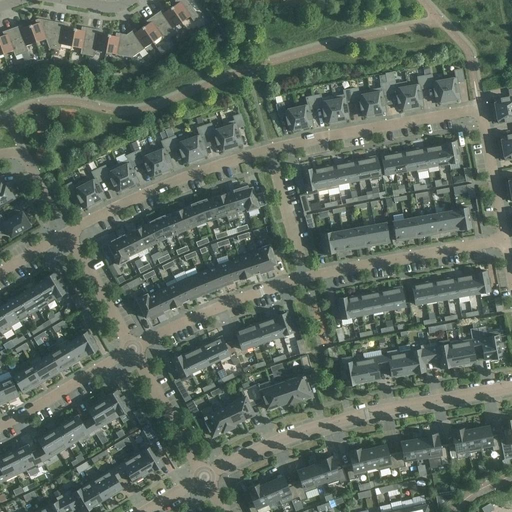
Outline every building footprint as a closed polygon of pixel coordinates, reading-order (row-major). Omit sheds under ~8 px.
[(172,8),(182,23),(190,17),(194,22),(200,17),(187,0),(176,0),(175,1),(177,4),(172,8)] [(182,23),(172,8),(166,12),(164,9),(155,15),(171,37),(176,33),(173,29),(182,23)] [(171,37),(155,15),(147,21),(149,24),(143,28),(153,43),(162,37),(165,41),(171,37)] [(30,26),(36,43),(46,39),(49,49),(53,50),(58,23),(39,19),(35,20),(37,24),(30,26)] [(71,47),(75,29),(68,28),(68,25),(58,23),(53,50),(60,51),(61,45),(71,47)] [(13,29),(22,54),(28,52),(26,46),(36,43),(30,26),(24,29),(22,25),(13,29)] [(88,56),(92,29),(82,27),(81,31),(75,29),(71,47),(82,49),(81,54),(88,56)] [(153,43),(143,28),(137,32),(135,29),(127,35),(132,58),(145,49),(145,48),(153,43)] [(0,37),(0,45),(3,55),(13,51),(15,57),(22,54),(13,29),(3,32),(4,36),(0,37)] [(106,53),(109,36),(102,34),(103,31),(92,29),(88,56),(94,57),(96,51),(106,53)] [(132,58),(127,35),(116,33),(116,37),(109,36),(106,53),(116,55),(132,58)] [(157,49),(162,55),(166,52),(162,46),(157,49)] [(444,80),(448,104),(456,103),(456,100),(460,99),(457,83),(464,81),(461,70),(454,71),(456,78),(444,80)] [(411,111),(407,87),(396,89),(392,72),(385,73),(387,83),(389,95),(396,94),(397,96),(396,96),(398,103),(399,110),(403,109),(404,112),(411,111)] [(424,76),(426,88),(433,87),(434,89),(433,89),(435,97),(436,103),(440,102),(441,105),(448,104),(444,80),(433,82),(431,75),(424,76)] [(407,87),(411,111),(419,109),(419,106),(423,106),(421,99),(422,99),(420,92),(420,89),(426,88),(424,76),(417,78),(419,85),(407,87)] [(369,90),(374,117),(382,116),(382,113),(386,112),(384,106),(385,106),(383,98),(383,96),(389,95),(387,83),(380,84),(380,88),(369,90)] [(350,90),(352,102),(359,100),(360,103),(359,103),(361,110),(362,117),(366,116),(367,119),(374,117),(369,90),(358,92),(357,89),(350,90)] [(493,113),(511,109),(511,89),(509,90),(510,97),(508,98),(508,97),(500,99),(494,100),(494,104),(491,105),(493,113)] [(332,97),(337,124),(345,123),(345,120),(349,119),(347,112),(348,112),(346,105),(346,103),(352,102),(350,90),(343,91),(344,95),(332,97)] [(313,97),(315,108),(322,107),(323,109),(322,109),(324,117),(325,123),(329,123),(330,126),(337,124),(332,97),(333,100),(322,103),(320,95),(313,97)] [(296,108),(301,131),(309,130),(308,127),(312,126),(311,119),(309,112),(309,110),(315,108),(313,97),(306,98),(308,105),(296,108)] [(301,131),(296,108),(285,111),(283,103),(276,105),(279,117),(285,115),(289,131),(293,130),(294,133),(301,131)] [(511,109),(493,113),(494,120),(497,120),(498,124),(505,123),(511,121),(511,109)] [(223,124),(232,150),(239,148),(238,145),(242,144),(240,138),(238,130),(237,128),(244,126),(240,115),(233,117),(234,121),(223,124)] [(232,150),(223,124),(224,128),(213,131),(211,124),(204,126),(208,138),(214,135),(215,138),(217,145),(219,151),(223,150),(224,153),(232,150)] [(208,138),(204,126),(197,129),(200,136),(189,139),(188,136),(187,136),(197,162),(204,160),(203,157),(207,155),(205,149),(202,142),(201,140),(208,138)] [(152,150),(162,175),(170,172),(169,170),(172,168),(170,162),(167,155),(166,153),(172,150),(168,139),(165,131),(159,133),(163,141),(161,142),(164,149),(154,153),(152,150)] [(500,150),(511,147),(511,134),(507,136),(500,137),(501,141),(498,142),(500,150)] [(197,162),(187,136),(176,140),(175,137),(168,139),(172,150),(179,148),(180,150),(179,150),(182,157),(184,163),(188,162),(189,165),(197,162)] [(133,153),(140,151),(136,142),(129,145),(133,153)] [(445,144),(449,164),(460,162),(458,155),(460,155),(459,149),(457,149),(456,142),(445,144)] [(434,146),(438,166),(448,164),(449,164),(445,144),(444,144),(434,146)] [(424,148),(428,171),(428,167),(438,166),(434,146),(424,148)] [(511,147),(500,150),(501,157),(504,157),(505,161),(511,160),(511,159),(511,147)] [(428,171),(424,148),(413,150),(417,173),(418,178),(429,176),(428,171)] [(162,175),(152,150),(141,154),(140,151),(133,153),(138,165),(144,162),(145,164),(147,171),(148,171),(150,177),(154,176),(155,178),(162,175)] [(402,152),(406,171),(416,170),(417,173),(413,150),(402,152)] [(392,154),(395,173),(406,171),(402,152),(392,154)] [(138,165),(133,153),(126,156),(128,160),(117,165),(129,190),(136,187),(135,184),(138,182),(135,176),(136,176),(132,169),(131,167),(138,165)] [(395,173),(392,154),(381,156),(384,175),(395,173)] [(365,159),(370,182),(381,180),(377,157),(365,159)] [(370,182),(365,159),(355,161),(358,180),(368,178),(369,182),(370,182)] [(358,180),(355,161),(344,163),(348,182),(358,180)] [(348,182),(344,163),(334,165),(338,188),(338,184),(348,182)] [(129,190),(117,165),(106,170),(105,166),(98,169),(103,180),(110,177),(111,179),(110,179),(114,186),(117,192),(120,191),(121,193),(129,190)] [(338,188),(334,165),(323,167),(327,190),(338,188)] [(327,190),(323,167),(313,169),(313,168),(312,168),(317,192),(327,190)] [(317,192),(312,168),(301,170),(303,178),(301,179),(302,185),(304,184),(306,194),(317,192)] [(463,169),(466,182),(472,181),(470,168),(463,169)] [(103,180),(98,169),(92,173),(95,179),(85,184),(83,181),(95,206),(103,202),(101,200),(105,198),(102,192),(98,185),(97,183),(103,180)] [(95,206),(83,181),(72,187),(71,183),(64,186),(70,197),(76,194),(77,196),(80,203),(83,209),(87,207),(88,210),(95,206)] [(2,186),(1,182),(0,182),(0,205),(14,198),(13,197),(15,196),(12,190),(10,191),(6,184),(2,186)] [(468,198),(475,197),(473,184),(466,185),(468,198)] [(240,189),(248,211),(258,208),(256,200),(255,196),(254,196),(252,188),(247,190),(247,187),(240,189)] [(248,211),(240,189),(234,191),(234,192),(230,193),(237,213),(246,209),(247,211),(248,211)] [(237,213),(230,193),(226,194),(220,196),(226,216),(237,213)] [(226,216),(220,196),(213,198),(214,198),(210,200),(216,219),(226,216)] [(310,211),(307,199),(300,201),(304,213),(310,211)] [(198,203),(206,223),(216,219),(210,200),(206,201),(206,200),(198,203)] [(206,223),(198,203),(191,205),(192,206),(188,207),(196,227),(206,223)] [(178,211),(186,231),(196,227),(188,207),(184,209),(178,211)] [(457,210),(461,230),(472,228),(470,221),(472,221),(471,215),(469,215),(468,208),(457,210)] [(460,230),(461,230),(457,210),(456,210),(456,211),(446,212),(450,232),(460,230)] [(168,216),(176,235),(186,231),(178,211),(171,214),(172,214),(168,216)] [(450,232),(446,212),(436,214),(439,234),(450,232)] [(29,226),(22,213),(5,223),(0,216),(0,215),(0,231),(0,232),(6,229),(11,237),(29,226)] [(311,214),(305,216),(308,229),(314,227),(311,214)] [(439,234),(436,214),(425,216),(429,236),(439,234)] [(157,220),(166,239),(176,235),(168,216),(164,217),(157,220)] [(429,236),(425,216),(414,218),(418,237),(429,236)] [(418,237),(414,218),(404,220),(407,239),(418,237)] [(166,239),(157,220),(150,223),(147,225),(156,244),(166,239)] [(407,239),(404,220),(393,222),(396,241),(407,239)] [(374,225),(378,245),(389,243),(385,223),(374,225)] [(137,230),(146,249),(156,244),(147,225),(143,227),(137,230)] [(364,227),(367,247),(378,245),(374,225),(364,227)] [(353,229),(357,249),(367,247),(364,227),(353,229)] [(342,231),(346,251),(357,249),(353,229),(342,231)] [(128,235),(137,253),(146,249),(137,230),(131,233),(128,235)] [(346,251),(342,231),(332,233),(332,232),(332,233),(335,253),(336,253),(336,252),(346,251)] [(335,253),(332,233),(321,235),(322,242),(320,242),(321,248),(323,248),(324,255),(335,253)] [(118,239),(128,260),(128,258),(137,253),(128,235),(124,237),(124,236),(118,239)] [(128,260),(118,239),(112,242),(113,245),(109,247),(112,254),(114,258),(118,265),(128,260)] [(259,249),(267,271),(273,269),(272,267),(276,265),(274,257),(273,253),(272,253),(270,245),(259,249)] [(267,271),(259,249),(258,249),(259,251),(249,255),(256,274),(260,273),(260,274),(267,271)] [(256,274),(249,255),(239,258),(246,278),(252,276),(256,274)] [(229,261),(236,281),(239,280),(240,281),(246,278),(239,258),(229,261)] [(218,265),(226,285),(232,283),(236,281),(229,261),(218,265)] [(226,285),(218,265),(208,269),(216,289),(226,285)] [(198,274),(206,294),(216,289),(208,269),(198,274)] [(475,273),(479,294),(490,292),(489,285),(491,284),(489,278),(488,279),(487,271),(475,273)] [(44,279),(58,302),(68,296),(62,286),(63,285),(60,279),(58,280),(54,273),(44,279)] [(465,276),(468,295),(479,293),(479,294),(475,273),(475,274),(465,276)] [(187,278),(195,298),(206,294),(198,274),(187,278)] [(125,281),(122,276),(116,279),(119,284),(125,281)] [(468,295),(465,276),(454,278),(458,297),(468,295)] [(195,298),(187,278),(177,283),(186,302),(189,300),(189,301),(195,298)] [(458,297),(454,278),(444,280),(447,299),(458,297)] [(58,302),(44,279),(45,280),(39,284),(39,285),(36,286),(47,304),(56,299),(58,302)] [(447,299),(444,280),(433,282),(437,301),(447,299)] [(437,301),(433,282),(422,284),(426,303),(437,301)] [(167,288),(176,307),(182,304),(186,302),(177,283),(167,288)] [(121,287),(124,292),(129,289),(126,284),(121,287)] [(426,303),(422,284),(411,286),(415,305),(426,303)] [(27,291),(38,310),(47,304),(36,286),(33,288),(27,291)] [(390,290),(394,309),(405,307),(401,287),(390,290)] [(157,292),(166,311),(170,309),(170,310),(176,307),(167,288),(157,292)] [(379,292),(383,311),(394,309),(390,290),(379,292)] [(18,298),(28,315),(38,310),(27,291),(20,295),(21,296),(18,298)] [(146,295),(157,316),(163,313),(162,313),(166,311),(157,292),(148,297),(147,295),(146,295)] [(369,294),(373,313),(383,311),(379,292),(369,294)] [(76,294),(71,298),(77,309),(83,306),(76,294)] [(358,296),(362,315),(373,313),(369,294),(358,296)] [(157,316),(146,295),(136,300),(140,307),(139,308),(141,311),(142,311),(145,319),(149,317),(151,319),(157,316)] [(362,315),(358,296),(348,298),(348,297),(347,297),(351,318),(352,318),(352,317),(362,315)] [(351,318),(347,297),(336,299),(338,307),(336,307),(337,313),(339,313),(340,320),(351,318)] [(8,302),(19,321),(28,315),(18,298),(15,299),(14,299),(8,302)] [(494,300),(496,312),(503,311),(500,298),(494,300)] [(0,308),(0,309),(12,329),(10,326),(19,321),(8,302),(2,306),(2,307),(0,308)] [(91,320),(84,308),(78,312),(85,323),(91,320)] [(12,329),(0,309),(0,331),(2,335),(12,329)] [(54,315),(57,321),(62,318),(59,312),(54,315)] [(276,317),(283,336),(293,333),(291,326),(292,325),(290,319),(289,320),(287,313),(276,317)] [(266,321),(272,339),(282,336),(282,337),(283,336),(276,317),(275,317),(276,317),(266,321)] [(272,339),(266,321),(256,324),(262,343),(272,339)] [(59,328),(57,324),(52,327),(55,333),(61,330),(59,328)] [(262,343),(256,324),(245,328),(252,347),(262,343)] [(86,328),(76,334),(88,355),(98,349),(94,343),(96,342),(92,337),(91,338),(86,328)] [(252,347),(245,328),(235,332),(241,350),(252,347)] [(345,341),(342,328),(335,330),(339,343),(345,341)] [(480,339),(482,351),(484,360),(490,359),(490,360),(503,358),(501,350),(503,350),(502,343),(500,343),(498,332),(486,334),(486,338),(480,339)] [(88,355),(76,334),(75,335),(78,338),(69,343),(67,340),(79,360),(88,355)] [(482,351),(480,339),(469,341),(468,334),(458,335),(459,342),(463,365),(471,364),(471,362),(475,361),(473,352),(482,351)] [(211,342),(219,360),(230,355),(221,337),(211,342)] [(20,343),(17,338),(11,341),(15,346),(20,343)] [(70,366),(79,360),(67,340),(58,346),(70,366)] [(300,355),(306,353),(303,340),(296,342),(300,355)] [(452,367),(447,341),(428,344),(432,363),(439,361),(440,369),(452,367)] [(447,341),(452,367),(453,367),(453,365),(455,365),(456,366),(463,365),(459,342),(449,344),(448,341),(447,341)] [(201,347),(209,364),(219,360),(211,342),(201,347)] [(20,346),(22,350),(24,352),(29,349),(26,343),(20,346)] [(410,351),(414,374),(426,372),(424,364),(426,363),(432,363),(428,344),(420,346),(421,350),(410,351)] [(60,371),(70,366),(58,346),(57,346),(59,349),(50,354),(60,371)] [(191,351),(200,369),(209,364),(201,347),(191,351)] [(337,360),(334,347),(327,349),(331,361),(337,360)] [(403,376),(398,350),(386,352),(387,356),(381,357),(383,368),(389,367),(391,377),(395,376),(395,377),(403,376)] [(414,374),(410,351),(399,353),(399,350),(398,350),(403,376),(411,375),(410,373),(413,373),(414,374)] [(200,369),(191,351),(182,355),(181,355),(192,377),(190,373),(200,369)] [(51,377),(60,371),(50,354),(41,360),(40,357),(39,357),(51,377)] [(192,377),(181,355),(171,360),(174,367),(173,367),(175,373),(177,372),(181,382),(192,377)] [(307,356),(300,358),(304,371),(311,370),(307,356)] [(42,382),(51,377),(39,357),(30,362),(32,365),(42,382)] [(383,368),(381,357),(364,360),(368,382),(376,381),(375,379),(379,379),(378,369),(383,368)] [(32,365),(30,362),(29,360),(19,366),(22,371),(33,388),(42,382),(32,365)] [(368,382),(364,360),(353,362),(357,384),(357,383),(360,382),(360,384),(368,382)] [(357,384),(353,362),(341,364),(342,372),(340,372),(341,379),(343,378),(345,386),(357,384)] [(23,394),(33,388),(22,371),(13,377),(23,394)] [(292,378),(300,401),(300,400),(311,396),(303,374),(292,378)] [(0,382),(0,383),(8,401),(18,396),(10,378),(0,382)] [(300,401),(292,378),(281,382),(289,405),(300,401)] [(277,406),(269,381),(258,385),(250,388),(255,401),(262,398),(266,410),(270,408),(271,410),(278,407),(277,406)] [(289,405),(281,382),(271,385),(269,381),(277,406),(281,404),(282,406),(288,404),(289,405)] [(191,399),(184,388),(179,391),(185,402),(191,399)] [(255,401),(250,388),(241,391),(243,396),(233,400),(243,420),(243,421),(250,418),(249,417),(253,415),(248,404),(255,401)] [(107,396),(119,416),(129,410),(125,403),(127,402),(123,396),(121,397),(117,390),(107,396)] [(119,416),(107,396),(107,397),(107,398),(105,400),(104,398),(97,402),(109,422),(119,416)] [(243,420),(233,400),(223,405),(234,427),(233,426),(240,423),(239,422),(243,420)] [(109,422),(97,402),(90,406),(91,408),(88,410),(93,418),(87,421),(95,434),(101,431),(100,428),(109,422)] [(193,417),(199,414),(192,402),(186,405),(193,417)] [(234,427),(223,405),(213,410),(211,406),(223,432),(234,427)] [(223,432),(211,406),(200,412),(212,437),(223,432)] [(148,422),(140,409),(133,413),(140,426),(148,422)] [(95,434),(87,421),(82,424),(77,416),(74,418),(73,417),(66,421),(80,444),(95,434)] [(505,437),(505,439),(500,440),(504,460),(511,458),(511,446),(511,443),(511,419),(502,422),(504,430),(503,431),(504,437),(505,437)] [(80,444),(66,421),(60,425),(60,426),(57,428),(68,446),(78,441),(80,444)] [(149,424),(143,428),(150,439),(156,436),(149,424)] [(476,429),(480,451),(481,451),(480,447),(492,445),(493,452),(500,450),(497,437),(491,439),(489,427),(476,429)] [(68,446),(57,428),(54,430),(54,429),(47,433),(59,452),(68,446)] [(469,454),(464,429),(452,432),(454,446),(448,447),(451,460),(457,459),(456,452),(468,450),(468,454),(469,454)] [(464,429),(469,454),(480,451),(476,429),(465,432),(464,429)] [(116,433),(119,439),(125,435),(121,430),(116,433)] [(59,452),(47,433),(40,437),(41,438),(37,440),(42,448),(37,451),(44,465),(45,465),(43,462),(59,452)] [(425,436),(429,461),(441,459),(442,465),(449,464),(446,447),(439,449),(437,434),(425,436)] [(413,441),(416,459),(428,457),(428,461),(429,461),(425,436),(424,437),(425,439),(413,441)] [(130,443),(127,437),(121,441),(125,447),(130,443)] [(395,456),(398,469),(405,467),(404,461),(416,459),(413,441),(401,443),(403,455),(395,456)] [(17,451),(28,473),(44,465),(37,451),(32,454),(27,445),(24,447),(23,446),(17,449),(18,450),(17,451)] [(141,452),(153,471),(163,465),(159,458),(161,457),(157,452),(156,453),(151,446),(141,452)] [(373,449),(378,471),(390,468),(391,470),(398,469),(395,456),(388,458),(385,446),(373,449)] [(367,473),(361,449),(349,452),(352,466),(346,468),(349,480),(356,479),(355,476),(367,473)] [(361,449),(367,473),(366,469),(377,467),(378,471),(373,449),(362,452),(361,449)] [(102,452),(96,456),(99,460),(109,455),(106,450),(102,452)] [(6,454),(16,475),(26,470),(27,473),(28,473),(17,451),(14,452),(13,451),(6,454)] [(131,458),(143,477),(150,473),(149,472),(152,470),(153,472),(153,471),(141,452),(131,458)] [(0,482),(16,475),(6,454),(0,457),(0,482)] [(75,458),(78,463),(84,460),(80,454),(75,458)] [(78,463),(75,458),(74,456),(69,459),(73,466),(78,463)] [(320,461),(328,485),(339,481),(340,483),(347,481),(342,469),(336,471),(331,457),(320,461)] [(116,467),(122,477),(127,474),(132,482),(136,480),(136,481),(143,477),(131,458),(116,467)] [(309,468),(316,489),(317,489),(316,485),(326,481),(327,485),(328,485),(320,461),(319,462),(320,464),(309,468)] [(81,465),(84,471),(90,468),(86,462),(81,465)] [(84,471),(81,465),(75,468),(79,474),(84,471)] [(101,476),(112,496),(119,492),(118,491),(122,488),(117,480),(122,477),(116,467),(101,476)] [(294,485),(300,501),(307,499),(305,493),(316,489),(309,468),(297,472),(301,483),(294,485)] [(91,482),(102,500),(105,499),(106,500),(112,496),(101,476),(91,482)] [(271,482),(278,499),(289,495),(292,501),(299,498),(300,501),(294,485),(287,488),(283,477),(271,482)] [(79,485),(93,508),(100,504),(99,502),(102,500),(91,482),(81,488),(80,485),(79,485)] [(259,485),(267,504),(278,499),(271,482),(261,487),(260,485),(259,485)] [(63,495),(70,507),(75,504),(77,508),(78,507),(81,511),(85,511),(93,508),(79,485),(63,495)] [(267,504),(259,485),(248,490),(253,503),(247,505),(250,511),(257,511),(256,509),(267,504)] [(454,495),(454,491),(435,494),(438,511),(441,510),(454,495)] [(31,499),(29,493),(23,496),(26,502),(31,499)] [(48,506),(50,511),(66,511),(65,510),(70,507),(63,495),(56,498),(58,501),(48,506)] [(413,505),(414,511),(427,511),(425,503),(413,505)]
